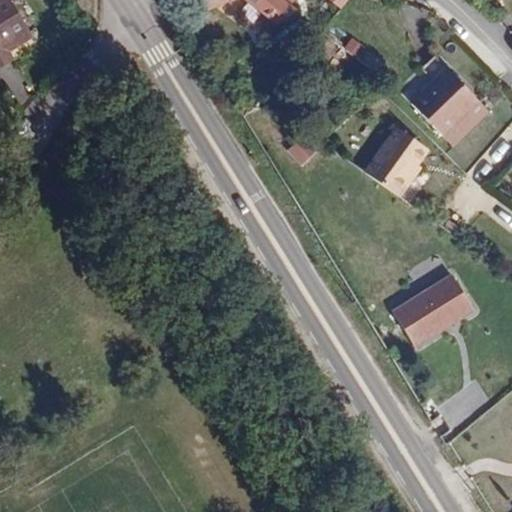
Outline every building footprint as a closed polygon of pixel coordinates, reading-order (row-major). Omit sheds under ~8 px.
[(0,0),(0,69),(16,61),(12,53),(33,40),(10,0),(0,0)] [(203,0),(207,7),(226,0),(246,0),(278,23),(294,12),(278,0),(203,0)] [(329,0),(343,11),(351,0),(329,0)] [(419,102),(449,132),(485,96),(453,65),(419,102)] [(364,175),(399,199),(412,181),(408,177),(418,165),(427,152),(396,130),(364,175)] [(306,166),(314,151),(296,141),(288,157),(306,166)] [(408,177),(412,181),(421,167),(418,165),(408,177)] [(458,274),(396,311),(420,351),(482,314),(458,274)]
